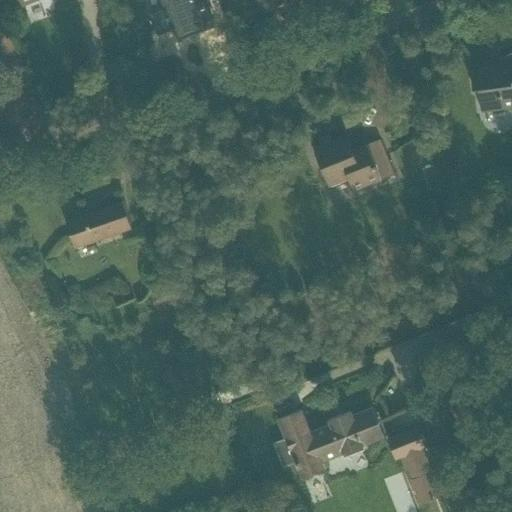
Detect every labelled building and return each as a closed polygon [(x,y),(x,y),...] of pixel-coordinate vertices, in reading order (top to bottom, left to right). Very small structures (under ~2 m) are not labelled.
[(205,0),(161,0),(163,4),(144,12),(152,30),(164,25),(170,41),(214,23),(205,0)] [(478,106),(511,105),(511,59),(477,60),(478,106)] [(0,122),(36,108),(20,69),(0,77),(0,122)] [(354,187),(381,175),(362,130),(315,150),(330,185),(350,177),(354,187)] [(79,249),(135,230),(125,199),(68,218),(79,249)] [(278,416),(304,479),(333,468),(329,460),(391,434),(377,398),(315,423),(308,404),(278,416)] [(401,456),(416,504),(440,496),(424,444),(422,445),(418,434),(388,443),(393,459),(401,456)]
